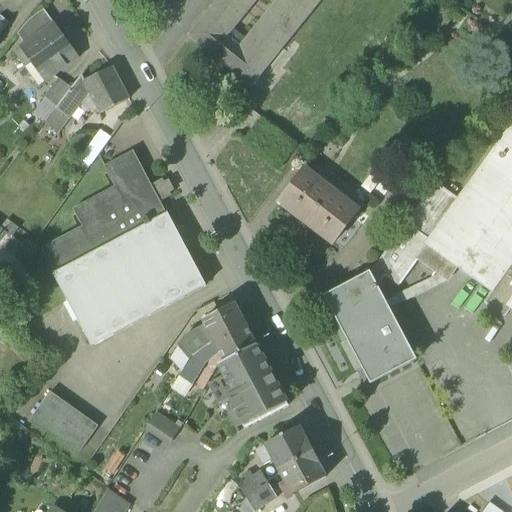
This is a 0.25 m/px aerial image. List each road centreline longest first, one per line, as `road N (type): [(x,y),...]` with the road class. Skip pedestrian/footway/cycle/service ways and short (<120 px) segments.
road 1 (secondary): [(368,511),(98,0)]
road 2 (residential): [(376,511),(511,448)]
